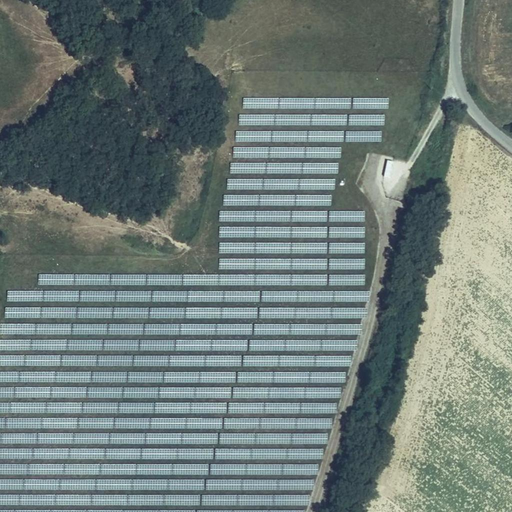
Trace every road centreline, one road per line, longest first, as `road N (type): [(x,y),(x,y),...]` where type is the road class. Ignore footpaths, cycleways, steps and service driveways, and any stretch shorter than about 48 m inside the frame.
road 1 (unknown): [(313,511),(397,199),(455,53)]
road 2 (unclassified): [(511,147),(464,97),(455,53),(458,0)]
